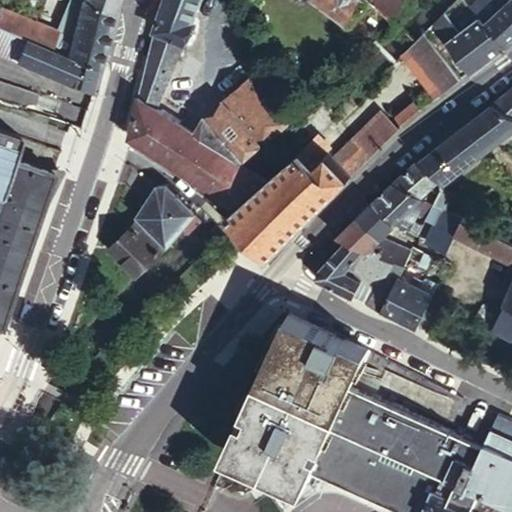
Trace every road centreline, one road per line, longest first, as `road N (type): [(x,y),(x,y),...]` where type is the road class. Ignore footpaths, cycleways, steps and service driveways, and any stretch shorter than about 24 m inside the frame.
road 1 (tertiary): [(147,0),(6,407)]
road 2 (tertiary): [(275,279),(407,152),(511,72)]
road 3 (tertiary): [(95,511),(122,457),(275,279)]
road 4 (residential): [(275,279),(511,394)]
